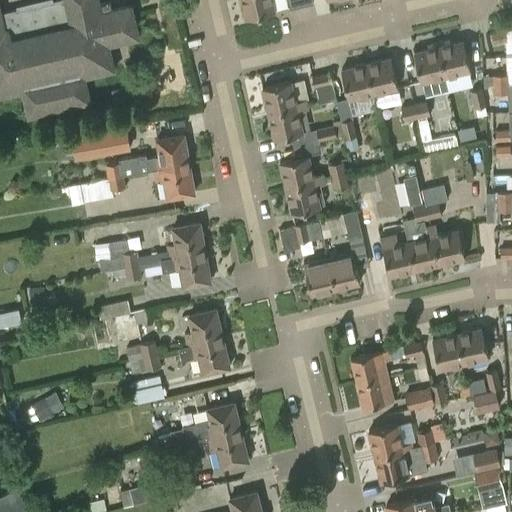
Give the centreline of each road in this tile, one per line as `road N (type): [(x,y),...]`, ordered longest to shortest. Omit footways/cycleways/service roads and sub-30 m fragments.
road 1 (residential): [(333,511),(286,332),(385,305),(511,294)]
road 2 (residential): [(227,70),(382,31),(409,6),(441,0)]
road 3 (residential): [(268,290),(220,84),(227,70)]
